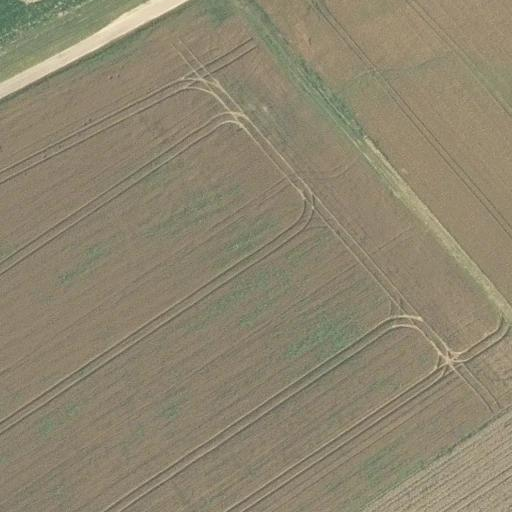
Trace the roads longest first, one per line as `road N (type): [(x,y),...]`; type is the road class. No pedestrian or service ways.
road 1 (track): [(511,329),(240,0)]
road 2 (unclassified): [(0,100),(188,0)]
